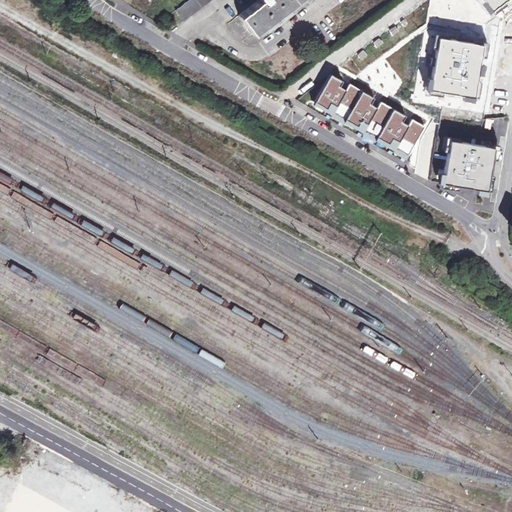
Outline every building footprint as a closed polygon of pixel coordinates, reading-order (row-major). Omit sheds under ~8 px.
[(187,0),(175,9),(185,20),(211,0),(187,0)] [(253,0),(236,14),(252,33),(295,0),(253,0)] [(480,0),(488,11),(502,0),(480,0)] [(483,45),(436,36),(427,87),(473,96),(483,45)] [(511,68),(502,67),(499,100),(511,100),(511,68)] [(345,84),(331,75),(314,105),(406,159),(425,126),(412,118),(408,125),(404,122),(406,118),(383,104),(378,112),(369,107),(373,100),(350,87),(348,91),(343,88),(345,84)] [(487,112),(444,104),(440,124),(431,123),(420,141),(414,172),(425,174),(424,182),(435,185),(434,190),(493,201),(504,144),(482,140),(487,112)] [(316,194),(322,183),(306,174),(299,184),(316,194)] [(116,511),(25,461),(18,472),(6,466),(0,477),(0,511),(116,511)]
